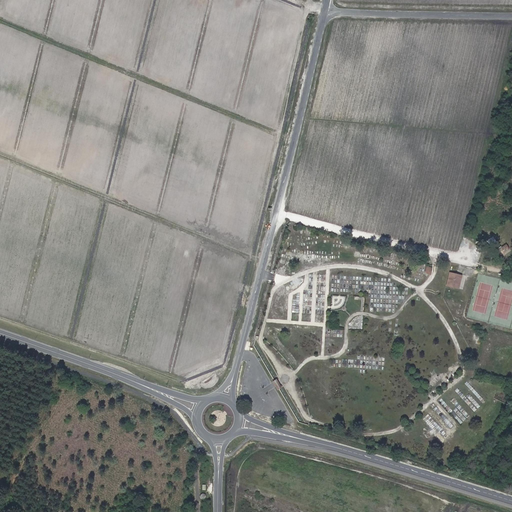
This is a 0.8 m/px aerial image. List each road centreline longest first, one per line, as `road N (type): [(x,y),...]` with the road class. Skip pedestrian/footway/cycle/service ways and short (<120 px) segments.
road 1 (track): [(0,317),(195,385),(218,375),(306,0)]
road 2 (tertiary): [(225,399),(328,12)]
road 3 (track): [(278,132),(0,19)]
road 4 (tertiary): [(511,501),(237,423)]
road 5 (track): [(442,511),(447,500),(407,485),(259,447),(261,439),(294,436)]
road 6 (track): [(276,215),(511,273)]
road 7 (tertiary): [(0,333),(199,409)]
road 8 (unclassified): [(328,12),(511,14)]
